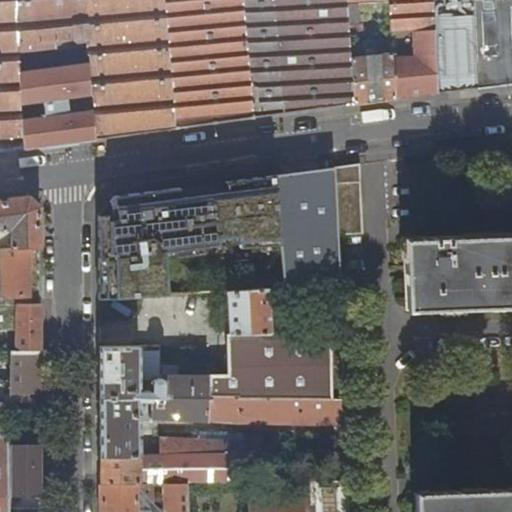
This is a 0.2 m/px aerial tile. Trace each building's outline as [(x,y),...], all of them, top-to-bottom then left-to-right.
[(0,0),(0,150),(22,147),(21,118),(20,101),(19,72),(18,51),(17,45),(54,41),(85,38),(85,44),(87,63),(89,93),(91,109),(94,138),(174,127),(164,0),(0,0)] [(164,0),(174,127),(228,120),(281,113),(272,0),(164,0)] [(308,68),(312,68),(306,0),(272,0),(281,113),(295,111),(311,109),(308,68)] [(306,0),(312,68),(315,108),(353,103),(350,58),(348,5),(347,0),(306,0)] [(511,0),(471,0),(472,13),(433,16),(438,92),(459,90),(511,82),(511,0)] [(417,95),(438,92),(433,16),(433,6),(388,7),(389,28),(390,44),(390,52),(393,98),(417,95)] [(54,41),(55,47),(85,44),(85,38),(54,41)] [(18,51),(55,47),(54,41),(17,45),(18,51)] [(366,56),(350,58),(353,103),(373,101),(393,98),(390,52),(372,55),(371,49),(365,49),(366,56)] [(44,115),(21,118),(22,147),(51,144),(94,138),(91,109),(68,112),(67,96),(89,93),(87,63),(19,72),(20,101),(43,99),(44,115)] [(203,235),(187,236),(187,245),(188,267),(175,267),(176,292),(227,289),(268,286),(284,285),(276,175),(275,164),(253,167),(252,191),(256,247),(267,250),(268,261),(232,264),(226,265),(227,261),(198,262),(198,255),(209,255),(211,221),(202,221),(203,235)] [(361,164),(336,165),(336,167),(339,235),(363,234),(361,164)] [(336,167),(276,175),(284,285),(340,281),(339,235),(336,167)] [(200,173),(201,199),(213,198),(213,197),(238,195),(237,169),(200,173)] [(143,238),(187,236),(203,235),(202,221),(201,199),(200,173),(109,185),(99,196),(99,240),(143,237),(143,238)] [(0,247),(7,247),(7,230),(40,227),(40,206),(29,196),(0,199),(0,247)] [(40,247),(40,227),(7,230),(7,247),(40,247)] [(511,303),(511,233),(406,238),(408,307),(511,303)] [(187,236),(143,238),(144,247),(187,245),(187,236)] [(143,237),(99,240),(99,265),(99,297),(145,294),(144,247),(143,238),(143,237)] [(0,296),(40,296),(40,270),(40,247),(0,247),(0,303),(0,296)] [(233,332),(270,331),(268,286),(227,289),(229,332),(233,332)] [(0,324),(18,324),(18,350),(40,350),(40,327),(40,303),(0,303),(0,324)] [(342,330),(288,331),(289,354),(343,354),(342,330)] [(270,331),(233,332),(235,374),(290,374),(289,354),(288,331),(270,331)] [(141,417),(346,423),(345,397),(291,397),(209,397),(209,374),(179,375),(165,375),(161,375),(158,375),(156,375),(154,376),(152,378),(151,380),(150,382),(150,388),(141,388),(141,346),(99,345),(100,402),(100,455),(151,455),(151,448),(141,449),(141,417)] [(11,349),(11,400),(40,400),(40,387),(40,366),(40,350),(18,350),(11,349)] [(289,354),(290,374),(291,397),(345,397),(343,354),(289,354)] [(165,364),(165,375),(179,375),(179,364),(165,364)] [(290,374),(235,374),(209,374),(209,397),(291,397),(290,374)] [(12,443),(11,400),(0,400),(0,511),(11,511),(12,493),(12,443)] [(162,439),(162,455),(246,453),(247,453),(244,432),(196,432),(196,440),(162,439)] [(321,437),(321,452),(328,452),(347,451),(347,438),(321,437)] [(40,464),(40,443),(12,443),(12,493),(40,493),(40,464)] [(328,452),(329,481),(348,481),(347,451),(328,452)] [(248,482),(246,453),(162,455),(151,455),(100,455),(100,469),(100,483),(188,482),(248,482)] [(309,511),(349,511),(348,481),(329,481),(309,481),(309,490),(309,511)] [(188,511),(188,482),(100,483),(99,511),(139,511),(140,510),(152,510),(154,511),(188,511)] [(511,511),(511,488),(416,493),(416,511),(511,511)] [(309,511),(309,490),(248,491),(249,511),(309,511)]
